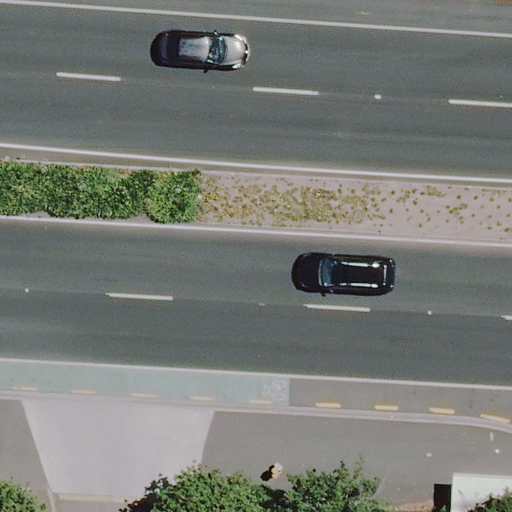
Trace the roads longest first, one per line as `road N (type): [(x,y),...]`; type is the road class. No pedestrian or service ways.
road 1 (trunk): [(511,328),(0,289)]
road 2 (trunk): [(0,73),(511,104)]
